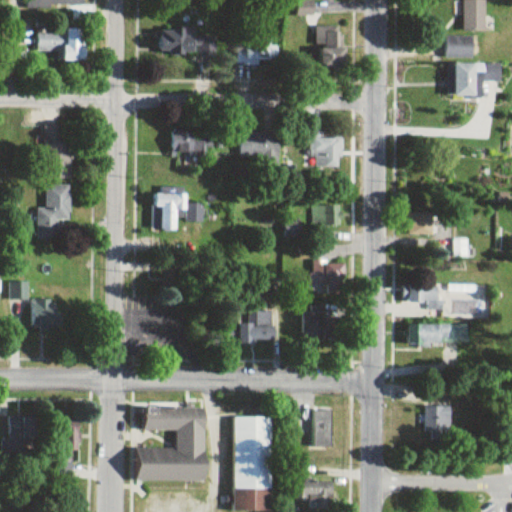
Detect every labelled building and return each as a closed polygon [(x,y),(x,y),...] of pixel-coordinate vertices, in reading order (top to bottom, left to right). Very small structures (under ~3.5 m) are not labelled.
[(459,0),(483,0),(484,30),(459,30),(459,0)] [(342,26),(315,26),(315,68),(342,68),(342,26)] [(215,56),(215,37),(194,37),(194,28),(157,28),(157,55),(215,56)] [(82,30),(36,30),(36,53),(61,52),(61,62),(82,62),(82,30)] [(445,34),(471,33),(472,55),(446,56),(445,34)] [(275,43),(234,43),(234,66),(275,66),(275,43)] [(450,61),(495,61),(495,79),(480,80),(480,91),(450,91),(450,61)] [(171,156),(209,156),(209,131),(171,131),(171,156)] [(276,135),(239,134),(239,161),(276,161),(276,135)] [(341,136),(308,136),(308,168),(341,168),(341,136)] [(69,142),(43,142),(43,179),(69,179),(69,142)] [(36,209),(36,240),(59,240),(59,222),(69,222),(69,186),(45,186),(45,209),(36,209)] [(175,230),(175,212),(184,212),(184,194),(152,194),(152,230),(175,230)] [(201,204),(187,204),(187,218),(201,218),(201,204)] [(311,206),(311,228),(339,228),(339,206),(311,206)] [(406,209),(430,209),(430,233),(406,233),(406,209)] [(298,237),(298,221),(284,221),(284,237),(298,237)] [(442,237),(466,236),(466,248),(475,248),(475,260),(442,261),(442,237)] [(309,287),(341,287),(341,262),(309,262),(309,287)] [(400,284),(434,284),(434,298),(444,298),(444,312),(422,312),(422,303),(399,302),(400,284)] [(489,286),(453,286),(453,303),(480,303),(480,311),(489,311),(489,286)] [(30,301),(30,328),(59,328),(59,315),(53,315),(53,301),(30,301)] [(230,343),(273,343),(273,312),(230,312),(230,343)] [(407,323),(464,324),(464,348),(407,347),(407,323)] [(329,326),(321,326),(321,336),(329,336),(329,326)] [(141,403),(202,404),(202,479),(134,479),(135,446),(172,446),(172,430),(141,430),(141,403)] [(424,404),(446,404),(446,432),(424,431),(424,404)] [(309,409),(331,408),(332,449),(310,450),(309,409)] [(0,413),(34,413),(34,456),(0,456),(0,413)] [(230,511),(230,415),(266,415),(266,511),(230,511)] [(57,426),(77,426),(77,451),(57,451),(57,426)] [(296,480),(328,480),(328,509),(309,509),(309,502),(296,502),(296,480)]
